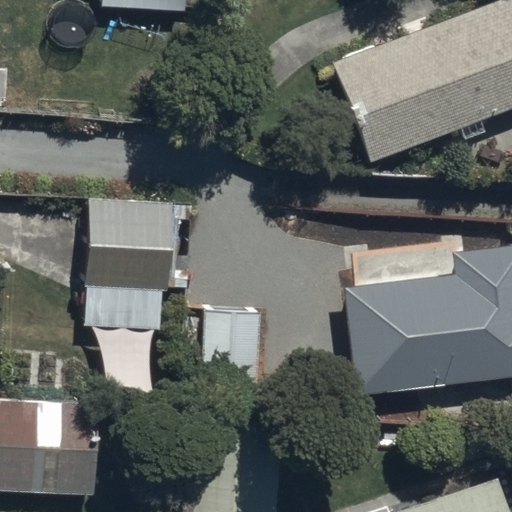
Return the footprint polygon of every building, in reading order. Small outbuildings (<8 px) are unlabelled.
[(511,0),(439,0),(327,42),(365,144),(511,90),(511,0)] [(161,197),(80,192),(75,322),(157,325),(161,197)] [(511,239),(340,264),(356,378),(511,355),(511,239)] [(256,308),(195,306),(192,392),(253,394),(256,308)] [(88,397),(0,396),(0,487),(87,488),(88,397)] [(268,511),(273,425),(180,420),(174,511),(268,511)] [(324,511),(511,511),(492,455),(324,511)]
